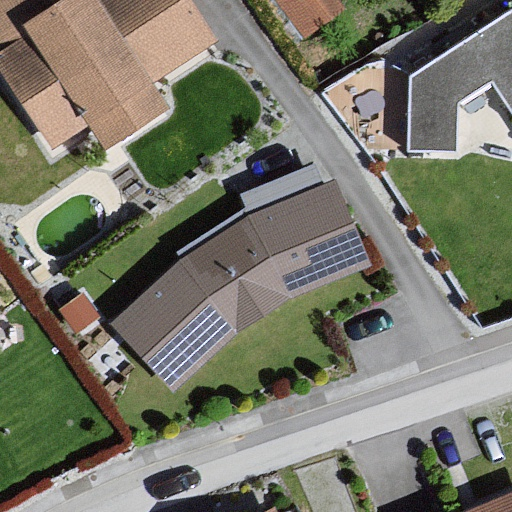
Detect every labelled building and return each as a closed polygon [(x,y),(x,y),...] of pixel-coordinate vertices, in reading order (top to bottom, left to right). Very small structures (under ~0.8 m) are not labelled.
[(213,62),(172,0),(0,0),(0,89),(47,170),(87,148),(108,167),(169,130),(151,92),(213,62)] [(336,0),(279,0),(304,34),(342,7),(336,0)] [(404,77),(400,151),(447,154),(449,107),(480,84),(511,130),(511,11),(510,7),(404,77)] [(135,367),(168,398),(237,341),(284,313),(360,282),(339,240),(321,193),(241,225),(172,271),(98,331),(135,367)] [(511,511),(511,498),(474,511),(511,511)]
